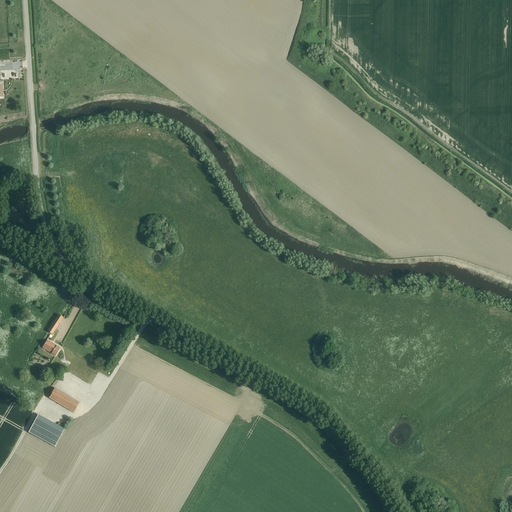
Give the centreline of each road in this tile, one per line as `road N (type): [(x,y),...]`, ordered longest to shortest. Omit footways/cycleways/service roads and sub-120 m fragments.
road 1 (unclassified): [(399,511),(317,412),(83,280),(55,248)]
road 2 (track): [(317,18),(303,29),(311,66),(511,214)]
road 3 (unclassified): [(55,248),(38,203),(25,0)]
